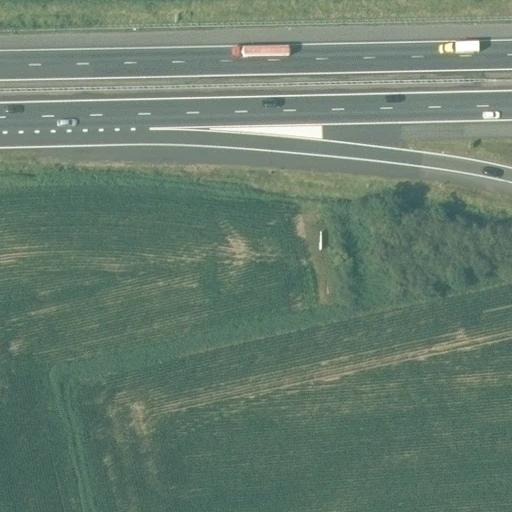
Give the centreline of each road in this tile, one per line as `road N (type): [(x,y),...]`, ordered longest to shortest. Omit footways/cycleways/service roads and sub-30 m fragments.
road 1 (motorway): [(511,56),(0,68)]
road 2 (motorway): [(148,114),(511,176)]
road 3 (motorway): [(148,114),(511,106)]
road 4 (motorway): [(0,117),(148,114)]
